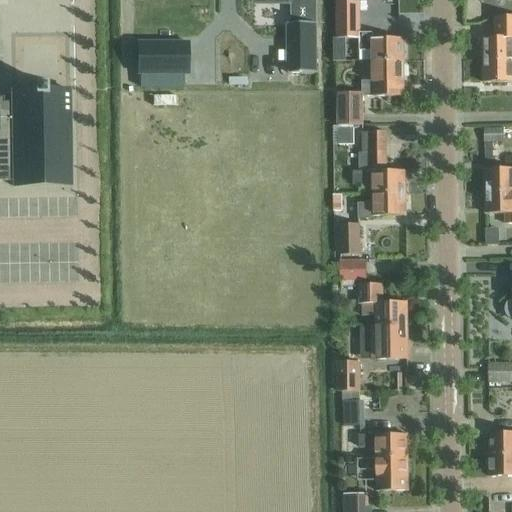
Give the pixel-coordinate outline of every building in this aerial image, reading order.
[(358,1),(336,1),(336,40),(359,40),(359,51),(359,63),(372,63),(403,62),(403,39),(372,39),(372,34),(358,35),(358,1)] [(403,6),(404,21),(426,19),(425,3),(403,6)] [(460,10),(460,23),(482,23),(482,10),(460,10)] [(493,39),(482,39),(483,62),(511,61),(511,19),(494,19),(495,39),(493,39)] [(291,27),(287,27),(287,74),(316,73),(316,27),(291,27)] [(187,44),(137,44),(137,76),(187,76),(187,44)] [(511,61),(483,62),(483,84),(511,82),(511,61)] [(403,97),(403,62),(372,63),(372,82),(362,82),(362,94),(337,94),(337,126),(362,126),(362,97),(403,97)] [(3,98),(0,98),(0,182),(13,182),(13,188),(71,187),(69,91),(46,92),(46,86),(34,86),(34,92),(11,92),(11,103),(3,103),(3,98)] [(483,123),(485,113),(465,110),(463,120),(483,123)] [(484,130),(484,143),(504,143),(503,129),(484,130)] [(361,154),(369,154),(369,172),(352,172),(352,186),(372,186),(372,195),(404,194),(404,172),(385,172),(385,133),(361,133),(361,154)] [(511,169),(485,170),(485,193),(511,192),(511,169)] [(511,192),(485,193),(486,215),(505,214),(505,226),(511,225),(511,192)] [(405,217),(404,194),(372,195),(372,204),(357,204),(358,219),(370,219),(370,217),(405,217)] [(359,255),(358,225),(339,226),(339,255),(359,255)] [(364,263),(339,263),(339,265),(339,281),(339,287),(353,287),(353,281),(364,281),(364,265),(364,263)] [(363,317),(369,317),(376,317),(376,326),(408,326),(408,304),(383,304),(383,285),(360,285),(360,304),(363,304),(363,317)] [(371,328),(368,329),(369,341),(371,341),(371,361),(408,360),(408,326),(376,326),(376,327),(371,327),(371,328)] [(418,332),(417,350),(431,350),(432,332),(418,332)] [(511,363),(489,364),(489,383),(511,382),(511,363)] [(359,364),(337,364),(337,393),(359,393),(359,364)] [(359,402),(344,402),(344,427),(359,427),(365,427),(364,402),(359,402)] [(511,433),(490,434),(490,456),(511,455),(511,433)] [(377,458),(408,457),(408,436),(360,437),(360,449),(377,449),(377,458)] [(511,455),(490,456),(491,479),(511,478),(511,455)] [(409,492),(409,480),(408,457),(377,458),(377,468),(377,492),(409,492)] [(509,482),(492,482),(492,495),(509,495),(509,482)] [(344,511),(371,511),(371,509),(359,510),(359,496),(344,496),(344,511)]
